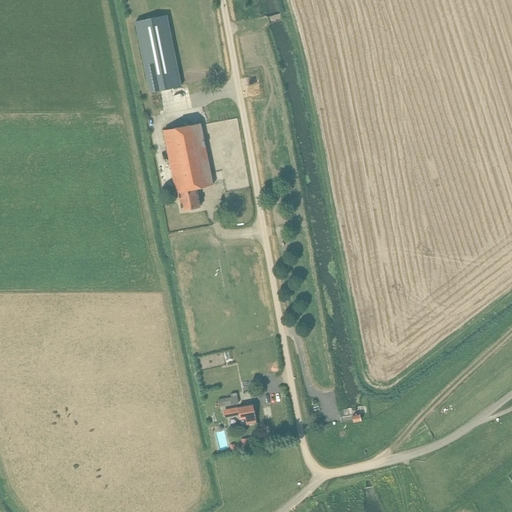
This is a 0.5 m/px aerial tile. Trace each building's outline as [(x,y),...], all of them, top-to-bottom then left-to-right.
[(150,92),(159,90),(180,86),(166,16),(135,22),(150,92)] [(182,210),(200,207),(196,188),(212,185),(200,124),(164,131),(177,199),(180,198),(182,210)] [(218,400),(219,406),(220,407),(238,403),(236,393),(230,394),(231,398),(218,400)] [(247,424),(255,423),(252,405),(231,409),(223,411),(224,418),(232,416),(239,415),(240,419),(245,418),(247,424)] [(248,440),(241,442),(242,449),(249,448),(248,440)]
